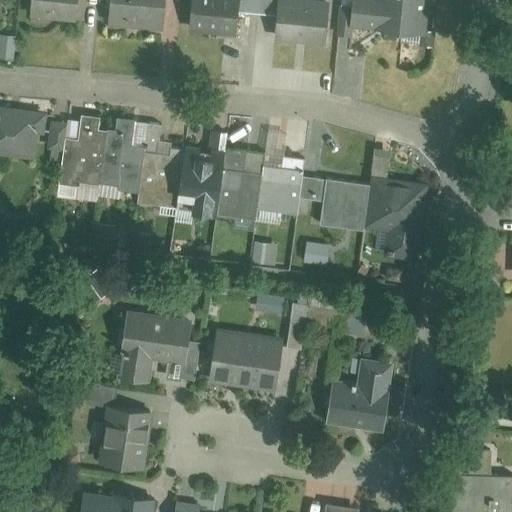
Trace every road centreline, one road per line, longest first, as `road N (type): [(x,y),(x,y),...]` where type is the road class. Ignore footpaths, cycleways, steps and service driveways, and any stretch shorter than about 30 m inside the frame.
road 1 (residential): [(0,77),(338,113),(464,143)]
road 2 (residential): [(464,143),(403,482)]
road 3 (residential): [(403,482),(224,447)]
road 4 (residential): [(487,0),(464,143)]
